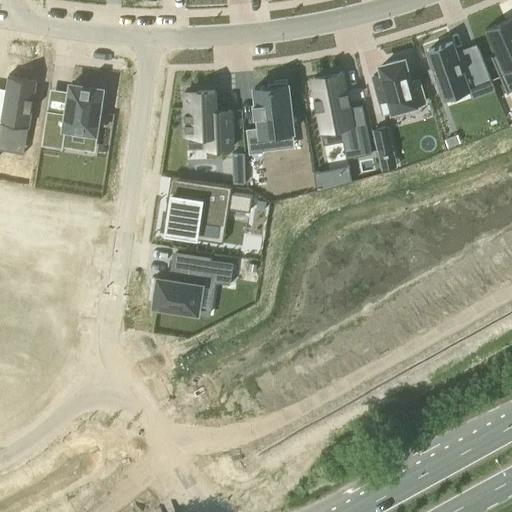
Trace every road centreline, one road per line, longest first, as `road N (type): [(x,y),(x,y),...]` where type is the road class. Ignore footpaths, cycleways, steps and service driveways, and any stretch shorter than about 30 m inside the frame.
road 1 (residential): [(150,33),(111,307),(114,359),(125,386)]
road 2 (residential): [(150,33),(248,32),(401,0)]
road 3 (primary): [(511,428),(358,511)]
road 4 (residential): [(0,466),(86,400),(125,386)]
road 5 (residential): [(125,386),(207,511)]
road 6 (residential): [(8,20),(150,33)]
